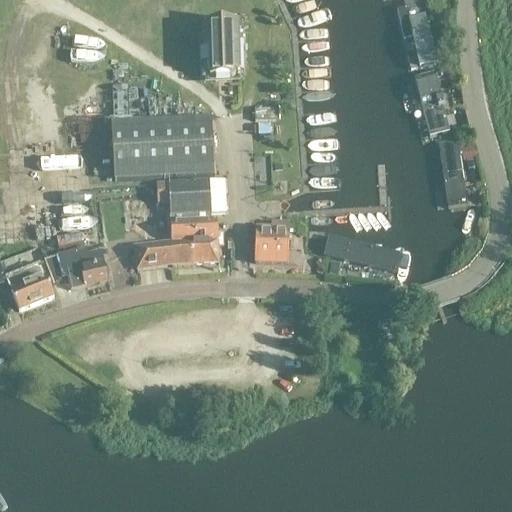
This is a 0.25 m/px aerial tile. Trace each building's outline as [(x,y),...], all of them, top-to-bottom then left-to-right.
[(426,8),(391,13),(405,74),(441,69),(426,8)] [(209,77),(233,77),(232,29),(208,29),(209,77)] [(444,74),(406,83),(422,143),(459,136),(444,74)] [(113,183),(214,177),(212,121),(108,126),(113,183)] [(473,142),(439,147),(448,210),(488,201),(473,142)] [(211,221),(210,216),(225,215),(224,182),(209,182),(209,183),(168,186),(170,218),(170,226),(168,226),(170,242),(173,268),(185,267),(219,265),(218,241),(217,221),(211,221)] [(122,200),(101,204),(107,236),(128,232),(122,200)] [(289,267),(289,225),(270,224),(270,230),(254,229),(253,266),(289,267)] [(400,257),(330,241),(325,261),(396,275),(400,257)] [(136,272),(173,268),(170,242),(132,247),(136,272)] [(107,282),(104,273),(99,253),(87,256),(85,250),(56,258),(61,280),(66,278),(70,292),(107,282)] [(7,279),(4,273),(0,265),(0,287),(2,287),(4,293),(18,314),(54,299),(40,266),(7,279)] [(412,322),(378,318),(377,329),(411,333),(412,322)]
